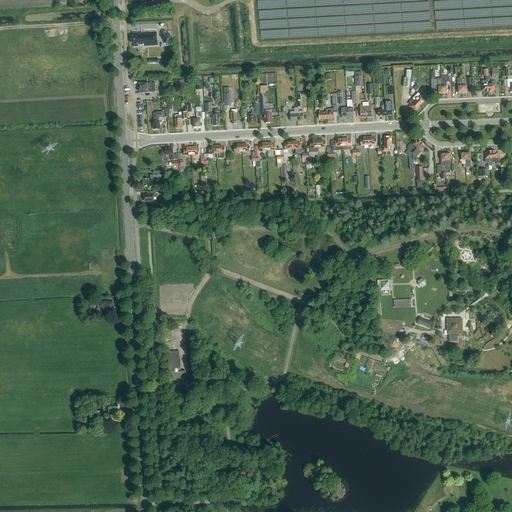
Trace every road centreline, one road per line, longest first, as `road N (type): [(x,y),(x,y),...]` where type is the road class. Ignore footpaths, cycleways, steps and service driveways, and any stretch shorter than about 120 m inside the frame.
road 1 (unclassified): [(123,141),(511,121)]
road 2 (primary): [(145,511),(123,141)]
road 3 (primary): [(123,141),(115,0)]
